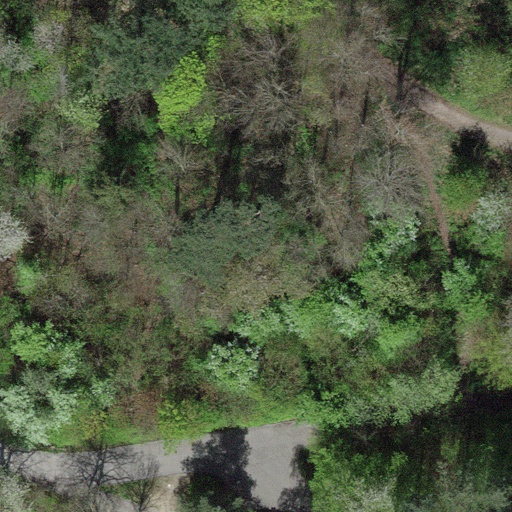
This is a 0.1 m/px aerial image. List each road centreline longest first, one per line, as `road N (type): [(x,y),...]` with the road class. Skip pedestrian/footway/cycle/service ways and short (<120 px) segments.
road 1 (track): [(432,412),(459,357),(462,298),(424,170),(412,95),(301,0)]
road 2 (track): [(511,396),(269,438)]
